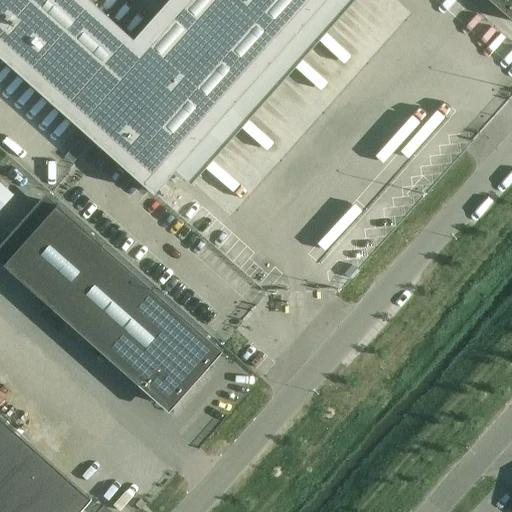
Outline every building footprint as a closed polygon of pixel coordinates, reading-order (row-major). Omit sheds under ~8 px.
[(0,0),(0,56),(92,139),(153,193),(171,173),(325,0),(166,0),(133,39),(89,0),(0,0)] [(511,0),(489,0),(511,20),(511,0)] [(99,170),(99,181),(116,181),(116,170),(99,170)] [(0,182),(0,207),(12,194),(0,182)] [(56,203),(2,265),(47,304),(138,385),(140,382),(144,385),(144,384),(168,405),(209,358),(213,361),(222,350),(101,243),(56,203)] [(256,374),(243,392),(251,398),(264,380),(256,374)] [(0,511),(78,511),(91,499),(0,417),(0,511)]
